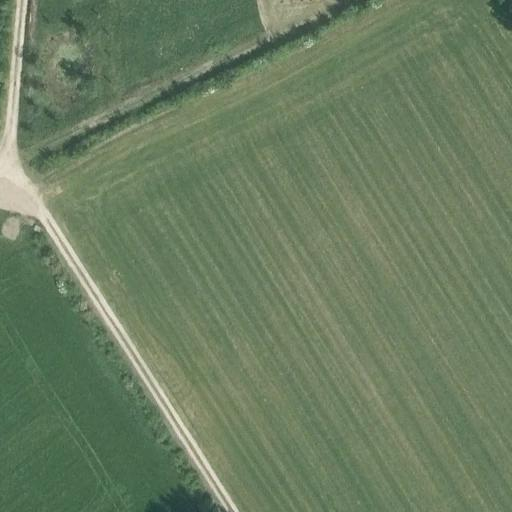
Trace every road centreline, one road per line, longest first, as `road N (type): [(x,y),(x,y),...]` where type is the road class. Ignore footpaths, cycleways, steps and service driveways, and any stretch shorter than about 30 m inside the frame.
road 1 (track): [(11,160),(234,511)]
road 2 (track): [(342,0),(11,160)]
road 3 (track): [(21,0),(11,160)]
